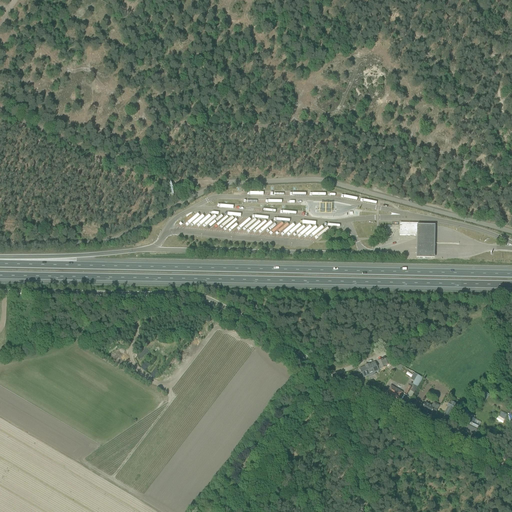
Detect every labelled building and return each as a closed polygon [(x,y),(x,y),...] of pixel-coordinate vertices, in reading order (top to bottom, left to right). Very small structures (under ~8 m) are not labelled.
[(329,204),(317,204),(316,214),(329,214),(329,204)] [(418,223),(400,223),(400,236),(410,236),(410,233),(418,234),(418,226),(418,223)] [(437,226),(418,226),(418,234),(418,260),(436,260),(437,226)] [(383,360),(382,359),(378,361),(381,369),(386,367),(385,366),(390,364),(388,358),(383,360)] [(146,361),(141,367),(145,370),(150,364),(146,361)] [(363,378),(379,371),(375,362),(369,365),(369,364),(368,365),(368,364),(367,365),(368,365),(367,365),(366,365),(365,366),(365,367),(360,369),(363,378)] [(409,387),(408,386),(403,394),(408,396),(411,391),(414,393),(417,387),(411,384),(409,387)] [(393,397),(398,400),(401,395),(402,393),(391,386),(387,393),(391,396),(392,396),(393,397)] [(477,394),(471,400),(477,405),(482,399),(483,399),(485,397),(480,393),(478,395),(477,394)] [(454,411),(457,406),(456,405),(456,404),(451,401),(450,402),(449,402),(446,407),(447,408),(446,410),(452,413),(453,411),(454,411)] [(435,414),(438,410),(440,406),(438,405),(436,403),(433,407),(426,402),(421,410),(430,415),(432,412),(435,414)] [(467,422),(464,429),(475,435),(477,430),(479,427),(473,424),(475,420),(474,419),(475,418),(468,414),(469,412),(463,410),(460,417),(468,421),(468,422),(467,422)] [(499,416),(495,421),(501,425),(505,420),(499,416)]
